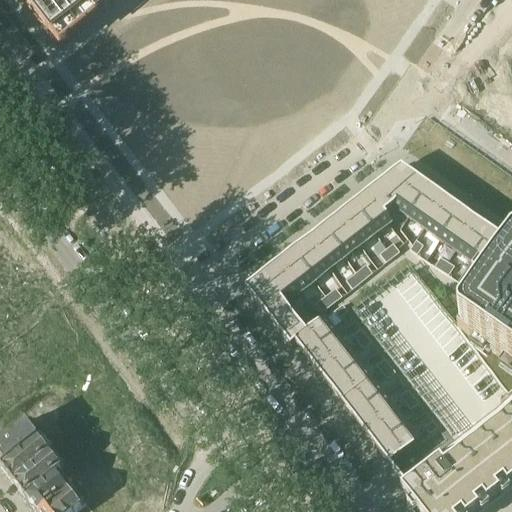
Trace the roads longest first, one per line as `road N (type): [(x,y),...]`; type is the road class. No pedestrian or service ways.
road 1 (residential): [(405,87),(341,45),(259,61),(107,190)]
road 2 (residential): [(187,288),(370,137),(405,87)]
road 3 (residential): [(0,166),(135,337)]
road 4 (residential): [(0,41),(107,190)]
road 5 (residential): [(288,410),(187,288)]
road 6 (residential): [(135,337),(217,448)]
road 7 (residential): [(511,160),(405,87)]
road 8 (residential): [(107,190),(187,288)]
road 9 (unknown): [(74,71),(172,0)]
